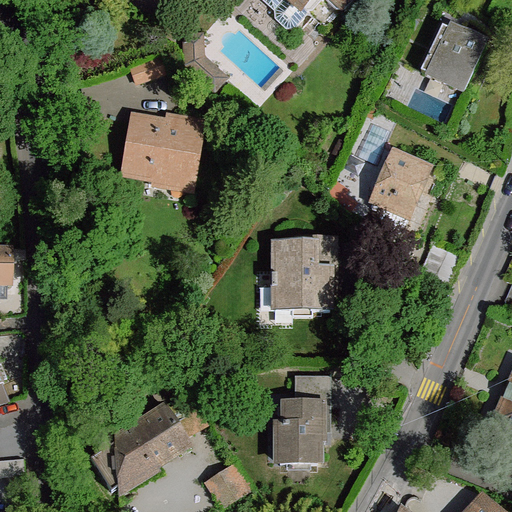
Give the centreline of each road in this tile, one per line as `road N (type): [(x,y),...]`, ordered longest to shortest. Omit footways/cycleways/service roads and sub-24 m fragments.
road 1 (residential): [(52,511),(38,108),(8,0)]
road 2 (tertiary): [(375,511),(511,208)]
